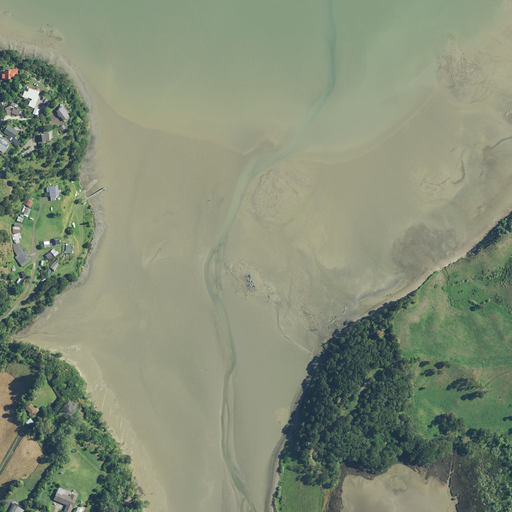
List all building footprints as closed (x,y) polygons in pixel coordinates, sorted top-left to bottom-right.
[(18,75),(18,69),(10,69),(10,70),(6,70),(5,72),(1,72),(1,79),(7,80),(7,79),(11,79),(11,77),(15,77),(15,75),(18,75)] [(38,94),(39,92),(28,87),(27,89),(26,91),(25,90),(23,97),(28,99),(29,97),(32,99),(30,106),(34,108),(39,96),(38,96),(38,94)] [(67,118),(69,116),(67,112),(68,111),(67,109),(66,110),(63,105),(59,108),(59,109),(57,111),(58,113),(57,114),(60,117),(61,116),(64,121),(67,118)] [(20,140),(19,141),(15,138),(19,132),(8,125),(4,132),(9,135),(7,138),(19,146),(21,142),(22,141),(20,140)] [(38,134),(39,142),(50,140),(49,133),(38,134)] [(1,138),(0,139),(0,150),(4,153),(7,148),(8,148),(9,146),(9,145),(10,144),(1,138)] [(59,189),(58,186),(46,187),(47,192),(50,192),(51,201),(56,200),(56,195),(59,195),(59,197),(61,197),(60,189),(59,189)] [(17,233),(20,233),(20,227),(22,227),(22,224),(15,224),(15,226),(13,226),(13,233),(17,233)] [(21,238),(20,233),(12,235),(13,240),(14,239),(15,243),(17,243),(16,239),(21,238)] [(28,253),(27,251),(25,252),(20,246),(20,243),(13,244),(15,252),(18,255),(15,257),(22,267),(31,260),(27,254),(28,253)] [(69,244),(66,244),(66,251),(65,251),(65,253),(66,253),(71,253),(74,253),(74,251),(73,251),(73,244),(71,244),(71,246),(69,245),(69,244)] [(55,271),(59,264),(55,261),(50,267),(55,271)] [(37,408),(36,409),(31,404),(26,408),(30,412),(29,413),(33,417),(38,412),(40,410),(37,408)] [(71,496),(65,494),(66,490),(60,487),(58,493),(56,492),(53,500),(67,506),(65,511),(68,511),(70,511),(78,493),(73,491),(71,496)]
